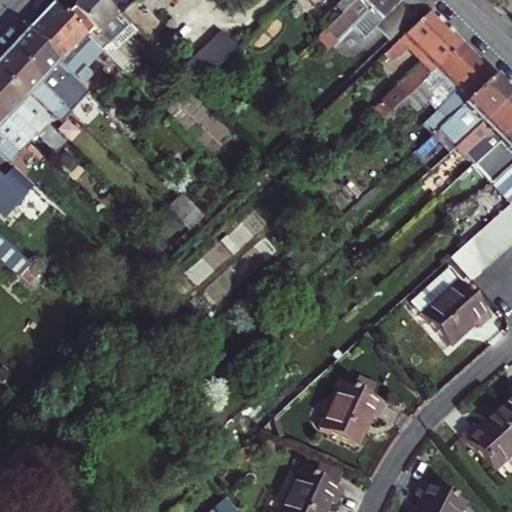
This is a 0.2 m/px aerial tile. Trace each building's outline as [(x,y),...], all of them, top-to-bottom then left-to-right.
[(100,0),(79,0),(65,15),(126,75),(134,66),(119,51),(138,32),(135,29),(120,14),(118,16),(100,0)] [(135,29),(166,0),(135,0),(120,14),(135,29)] [(300,0),(303,3),(306,0),(307,0),(331,24),(355,0),(300,0)] [(355,0),(331,24),(318,36),(331,49),(346,34),(357,44),(381,21),(394,35),(424,6),(418,0),(355,0)] [(126,75),(65,15),(52,2),(25,31),(80,86),(93,73),(85,64),(93,56),(119,83),(126,75)] [(379,101),(390,112),(463,44),(429,10),(376,61),(396,83),(379,101)] [(80,86),(25,31),(8,50),(72,112),(89,94),(80,86)] [(221,32),(207,44),(193,57),(178,71),(197,89),(238,49),(221,32)] [(463,44),(390,112),(396,117),(410,104),(417,111),(431,97),(440,106),(392,152),(399,161),(494,75),(463,44)] [(8,50),(0,57),(0,77),(24,102),(32,94),(69,130),(79,120),(72,112),(8,50)] [(448,140),(457,149),(511,99),(511,92),(494,75),(399,161),(402,164),(392,174),(389,171),(369,189),(384,205),(403,187),(401,184),(448,140)] [(0,77),(0,113),(7,120),(14,113),(54,151),(61,144),(64,140),(24,102),(0,77)] [(425,210),(474,166),(511,131),(511,99),(457,149),(455,151),(461,158),(416,200),(425,210)] [(0,152),(10,162),(30,142),(7,120),(0,113),(0,152)] [(511,131),(474,166),(492,185),(511,167),(511,131)] [(72,155),(61,144),(54,151),(52,154),(63,164),(72,155)] [(0,152),(0,173),(3,176),(6,173),(13,166),(10,162),(0,152)] [(511,167),(492,185),(487,190),(493,196),(481,208),(491,220),(494,217),(504,207),(511,200),(511,167)] [(3,176),(0,173),(0,196),(11,207),(25,191),(6,173),(3,176)] [(189,228),(202,215),(181,194),(167,207),(189,228)] [(511,215),(504,207),(494,217),(511,236),(511,215)] [(511,242),(511,236),(494,217),(491,220),(484,226),(505,249),(511,242)] [(484,226),(473,237),(494,259),(505,249),(484,226)] [(366,243),(377,253),(387,244),(376,233),(366,243)] [(30,264),(0,236),(0,258),(19,276),(30,264)] [(494,259),(473,237),(462,247),(482,269),(494,259)] [(462,247),(450,258),(470,280),(482,269),(462,247)] [(489,314),(448,269),(411,303),(448,345),(473,322),(477,326),(489,314)] [(162,378),(180,361),(170,351),(156,365),(124,334),(114,343),(154,385),(162,378)] [(210,334),(198,345),(213,361),(225,350),(210,334)] [(154,385),(114,343),(110,339),(101,348),(122,370),(124,368),(142,388),(137,392),(142,397),(154,385)] [(91,348),(82,340),(68,353),(77,362),(91,348)] [(162,378),(174,392),(180,386),(175,381),(188,369),(180,361),(162,378)] [(382,402),(339,383),(320,429),(357,446),(371,416),(376,418),(382,402)] [(191,388),(179,399),(195,417),(207,405),(191,388)] [(511,397),(503,406),(511,416),(511,397)] [(212,437),(226,424),(209,404),(207,405),(195,417),(212,437)] [(511,453),(511,416),(503,406),(477,430),(474,426),(462,437),(493,471),(511,453)] [(233,454),(243,445),(249,440),(255,434),(237,414),(226,424),(212,437),(230,457),(233,454)] [(243,445),(233,454),(241,463),(251,453),(243,445)] [(311,477),(334,487),(340,473),(317,463),(311,477)] [(311,477),(297,471),(279,511),(322,511),(327,503),(333,505),(339,489),(334,487),(311,477)] [(460,511),(465,503),(425,481),(417,497),(421,499),(414,511),(460,511)] [(242,511),(229,496),(210,511),(242,511)]
